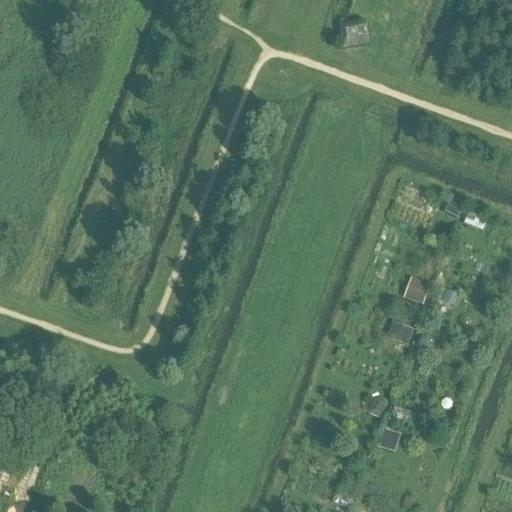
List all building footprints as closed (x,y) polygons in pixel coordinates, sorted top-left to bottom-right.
[(340,34),(343,49),(369,44),(366,22),(344,26),(339,27),(340,34)] [(461,212),(451,207),(446,217),(456,222),(461,212)] [(487,220),(469,213),(464,225),(482,233),(487,220)] [(405,298),(422,305),(428,288),(412,282),(405,298)] [(448,293),(444,303),(454,307),(458,297),(448,293)] [(393,325),(389,335),(409,342),(413,332),(393,325)] [(421,338),(414,354),(422,357),(429,341),(421,338)] [(368,413),(379,418),(386,402),(378,399),(373,402),(368,413)] [(387,421),(409,429),(414,415),(392,407),(387,421)] [(383,432),(377,448),(392,453),(398,437),(383,432)] [(354,493),(359,481),(349,478),(345,490),(354,493)] [(376,490),(367,486),(364,496),(373,499),(376,490)]
